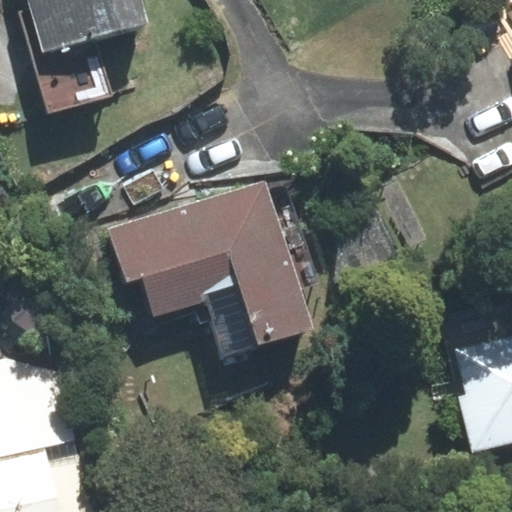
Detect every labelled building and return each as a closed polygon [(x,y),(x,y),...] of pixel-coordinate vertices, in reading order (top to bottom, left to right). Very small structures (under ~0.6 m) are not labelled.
[(131,0),(20,0),(38,64),(141,37),(131,0)] [(261,191),(103,238),(120,295),(137,290),(148,328),(195,314),(193,308),(231,297),(251,360),(307,343),(261,191)] [(372,202),(304,235),(325,291),(398,256),(372,202)] [(453,406),(467,464),(511,453),(511,343),(452,357),(463,404),(453,406)] [(72,447),(57,379),(6,364),(0,365),(0,511),(91,511),(79,459),(43,468),(40,454),(72,447)]
